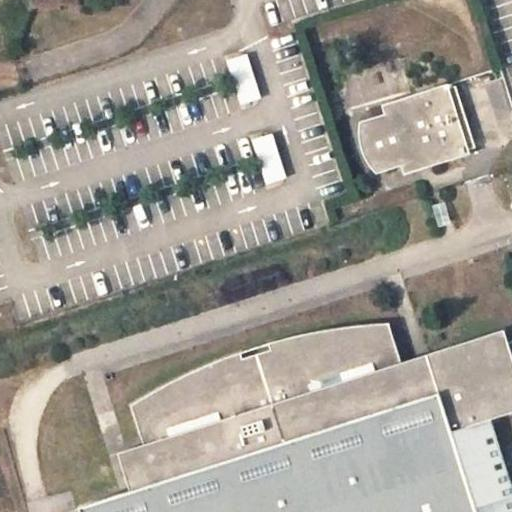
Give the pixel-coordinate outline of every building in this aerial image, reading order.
[(58,0),(30,0),(31,8),(59,8),(59,5),(58,0)] [(245,53),(227,59),(240,103),(260,97),(245,53)] [(359,120),(358,135),(361,151),(368,165),(375,172),(400,164),(422,158),(434,165),(469,154),(466,144),(461,127),(468,126),(462,106),(454,108),(449,92),(447,83),(409,95),(406,106),(383,113),(359,120)] [(456,90),(449,92),(454,108),(462,106),(456,90)] [(406,106),(409,95),(380,104),(383,113),(406,106)] [(468,126),(461,127),(466,144),(473,142),(468,126)] [(271,133),(252,139),(267,182),(285,176),(271,133)] [(422,158),(400,164),(403,174),(434,165),(422,158)] [(130,490),(78,506),(79,511),(511,511),(511,488),(489,418),(511,411),(511,340),(506,342),(502,327),(424,352),(429,365),(405,373),(400,360),(389,322),(327,328),(269,341),(270,348),(241,356),(240,350),(200,365),(131,404),(143,443),(118,451),(130,490)] [(411,356),(400,360),(405,373),(429,365),(424,352),(411,356)]
